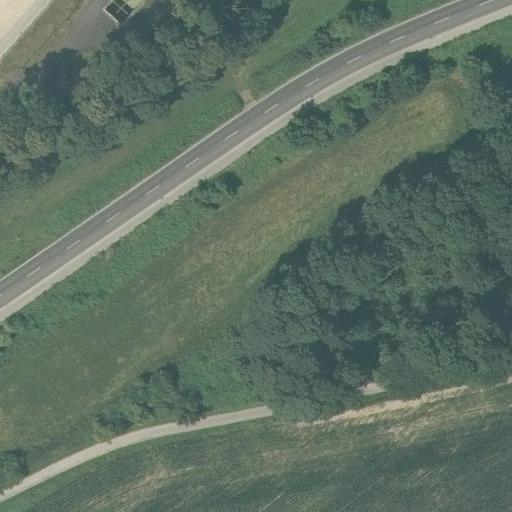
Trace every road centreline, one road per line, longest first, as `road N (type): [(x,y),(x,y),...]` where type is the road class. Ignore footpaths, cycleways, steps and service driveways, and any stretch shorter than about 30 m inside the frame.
road 1 (secondary): [(0,294),(337,68),(498,0)]
road 2 (residential): [(511,361),(136,437),(0,495)]
